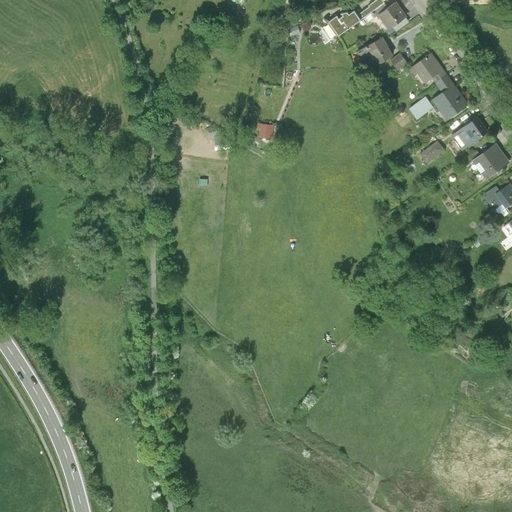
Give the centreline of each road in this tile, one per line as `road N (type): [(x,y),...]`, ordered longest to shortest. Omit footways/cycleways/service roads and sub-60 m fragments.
road 1 (secondary): [(0,336),(50,417),(84,511)]
road 2 (residential): [(418,0),(511,126)]
